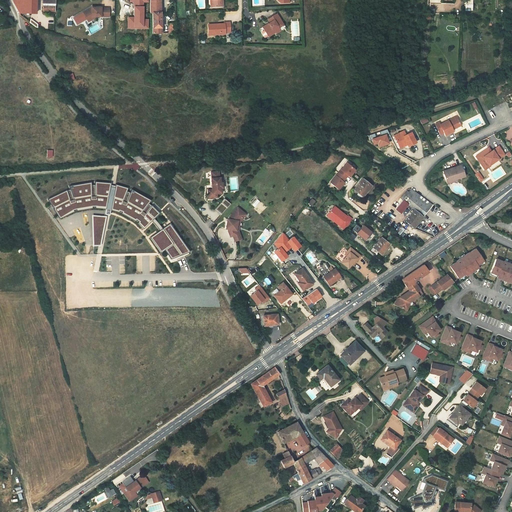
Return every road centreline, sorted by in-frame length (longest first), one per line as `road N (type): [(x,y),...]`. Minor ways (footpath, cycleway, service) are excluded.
road 1 (residential): [(7,0),(52,71),(206,231),(273,357)]
road 2 (secondary): [(50,511),(273,357)]
road 3 (secondary): [(273,357),(467,219)]
road 4 (residential): [(467,219),(428,195),(419,179),(428,163),(501,117)]
road 5 (residential): [(511,302),(471,287),(447,305),(511,336)]
road 6 (residential): [(273,357),(300,421),(342,471)]
